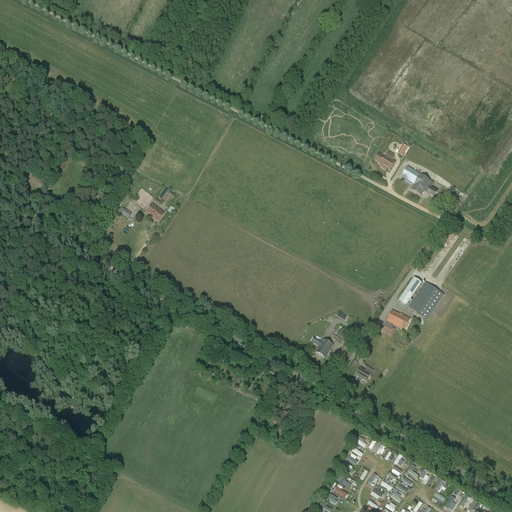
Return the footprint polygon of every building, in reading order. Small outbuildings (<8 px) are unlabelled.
[(390,171),(395,163),(385,157),(380,165),(390,171)] [(401,177),(415,185),(420,175),(407,167),(401,177)] [(432,183),(420,175),(415,185),(412,190),(421,196),(425,191),(427,187),(429,184),(431,185),(432,183)] [(429,189),(427,187),(425,191),(428,192),(427,194),(434,198),(437,192),(430,188),(429,189)] [(163,201),(164,199),(169,192),(166,189),(159,198),(162,200),(163,201)] [(167,206),(174,197),(169,193),(162,203),(167,206)] [(115,209),(119,201),(116,199),(111,206),(115,209)] [(158,222),(165,214),(153,204),(146,213),(158,222)] [(128,220),(132,214),(125,210),(121,215),(128,220)] [(422,283),(414,278),(398,301),(406,306),(422,283)] [(427,320),(444,295),(425,282),(408,308),(427,320)] [(393,325),(405,330),(410,320),(392,312),(387,322),(385,326),(386,326),(383,333),(387,335),(391,329),(393,325)] [(346,342),(350,337),(341,332),(341,333),(338,331),(335,335),(346,342)] [(311,342),(319,347),(322,343),(314,338),(311,342)] [(322,343),(319,347),(315,352),(325,359),(333,346),(323,340),(322,343)] [(344,357),(351,347),(345,343),(338,354),(344,357)] [(371,375),(360,368),(356,376),(367,382),(371,375)] [(367,445),(363,443),(365,440),(358,436),(355,442),(365,448),(367,445)] [(378,455),(379,453),(382,455),(385,450),(379,447),(376,454),(378,455)] [(361,458),(363,455),(356,449),(353,452),(361,458)] [(355,460),(356,458),(353,455),(348,461),(355,466),(358,462),(355,460)] [(398,455),(393,463),(396,465),(402,457),(398,455)] [(353,472),(351,470),(352,467),(347,464),(343,469),(351,475),(353,472)] [(400,474),(397,472),(399,470),(395,467),(391,472),(398,477),(400,474)] [(365,470),(360,479),(363,481),(368,472),(365,470)] [(408,470),(406,473),(417,478),(418,475),(408,470)] [(368,483),(371,485),(373,483),(375,484),(378,480),(375,479),(377,476),(373,474),(368,483)] [(337,482),(349,489),(351,486),(340,478),(337,482)] [(406,478),(404,482),(411,486),(413,483),(410,482),(410,480),(406,478)] [(438,492),(444,484),(440,481),(434,489),(438,492)] [(391,491),(393,488),(383,482),(381,485),(391,491)] [(399,484),(396,487),(406,495),(408,491),(399,484)] [(337,487),(334,492),(345,499),(348,495),(341,490),(337,487)] [(373,488),(371,492),(381,499),(384,495),(373,488)] [(334,500),(336,498),(329,493),(325,498),(335,505),(337,502),(334,500)] [(436,493),(432,499),(437,502),(435,504),(439,507),(445,498),(436,493)] [(392,494),(390,497),(399,503),(401,500),(392,494)] [(463,508),(468,498),(465,497),(460,506),(463,508)] [(451,498),(444,508),(448,510),(454,501),(451,498)] [(377,510),(379,507),(369,501),(367,504),(377,510)] [(413,511),(414,511),(417,511),(423,504),(419,501),(413,511)] [(477,503),(475,501),(469,510),(472,511),(473,510),(475,511),(479,506),(476,504),(477,503)] [(324,502),(321,509),(329,511),(331,511),(332,509),(326,507),(327,503),(324,502)] [(389,506),(387,504),(385,507),(391,511),(392,511),(396,507),(391,503),(389,506)]
